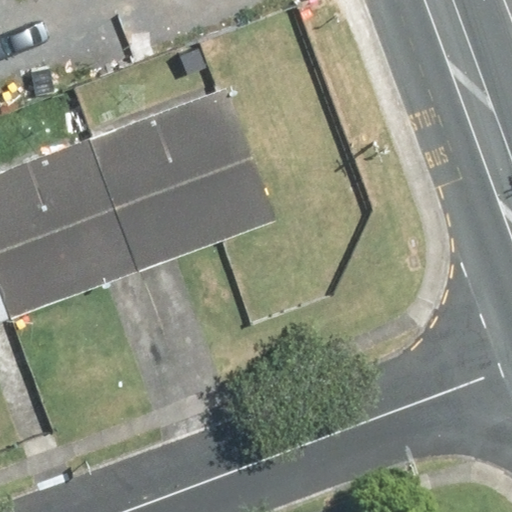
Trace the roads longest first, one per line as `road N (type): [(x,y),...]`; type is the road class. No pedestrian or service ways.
road 1 (residential): [(117,511),(511,365)]
road 2 (secondary): [(435,0),(511,209)]
